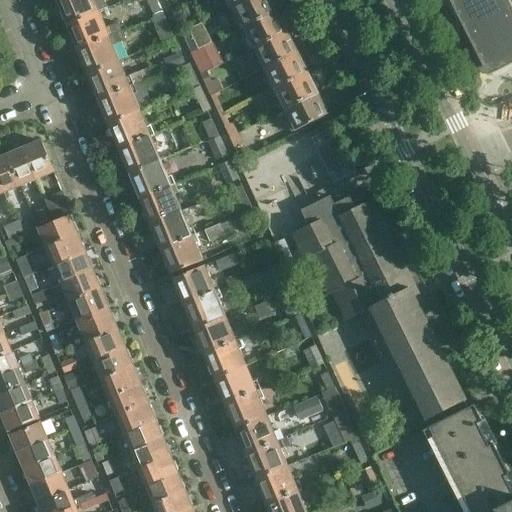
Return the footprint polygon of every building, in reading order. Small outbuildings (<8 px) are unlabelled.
[(103,0),(58,0),(57,1),(61,12),(60,14),(63,21),(66,22),(67,25),(97,13),(107,9),(103,0)] [(145,0),(154,18),(154,19),(163,15),(155,0),(145,0)] [(174,0),(170,0),(166,2),(172,13),(179,9),(174,0)] [(227,0),(232,8),(248,0),(227,0)] [(248,0),(232,8),(243,29),(276,12),(270,0),(248,0)] [(511,0),(449,0),(494,89),(511,80),(511,0)] [(243,29),(253,50),(286,32),(276,12),(243,29)] [(104,30),(97,13),(67,25),(68,29),(67,31),(70,38),(73,39),(78,51),(121,33),(117,24),(104,30)] [(163,44),(174,39),(163,15),(154,19),(154,18),(152,19),(163,44)] [(193,22),(179,29),(181,34),(195,26),(193,22)] [(189,31),(181,34),(186,45),(187,47),(203,39),(197,27),(196,27),(189,31)] [(253,50),(263,70),(297,53),(286,32),(253,50)] [(118,63),(111,47),(124,41),(121,33),(78,51),(82,62),(81,64),(84,71),(86,71),(88,76),(118,63)] [(198,52),(191,56),(196,67),(203,63),(198,52)] [(98,101),(129,88),(160,75),(160,74),(185,64),(180,53),(162,60),(163,62),(125,78),(118,63),(88,76),(89,79),(88,81),(91,88),(93,89),(98,101)] [(263,70),(274,90),(307,73),(297,53),(263,70)] [(189,65),(181,68),(192,90),(200,87),(189,65)] [(210,97),(218,94),(213,83),(211,83),(205,72),(199,75),(205,87),(210,97)] [(274,90),(284,111),(318,94),(307,73),(274,90)] [(204,115),(211,111),(200,87),(192,90),(204,115)] [(139,113),(129,88),(98,101),(103,111),(102,114),(105,121),(107,121),(109,125),(139,113)] [(218,94),(210,97),(219,117),(228,113),(224,104),(223,105),(218,94)] [(295,132),(328,115),(318,94),(284,111),(295,132)] [(150,138),(139,113),(109,125),(110,129),(109,131),(112,138),(114,138),(119,151),(150,138)] [(229,139),(237,135),(232,124),(229,126),(227,120),(231,118),(228,113),(219,117),(224,128),(229,139)] [(219,137),(218,137),(210,119),(201,124),(209,141),(207,142),(208,145),(220,139),(219,137)] [(334,128),(311,139),(333,184),(356,173),(334,128)] [(237,135),(229,139),(234,150),(242,146),(237,135)] [(160,163),(150,138),(119,151),(124,161),(122,164),(126,171),(128,172),(130,175),(160,163)] [(216,162),(228,156),(220,139),(208,145),(216,162)] [(23,149),(36,180),(53,173),(40,142),(38,142),(35,141),(29,144),(28,147),(23,149)] [(20,187),(36,180),(23,149),(18,151),(15,150),(9,153),(8,155),(6,156),(20,187)] [(0,185),(3,194),(20,187),(6,156),(5,156),(2,155),(0,156),(0,185)] [(218,167),(226,185),(239,180),(230,161),(218,167)] [(170,187),(160,163),(130,175),(131,178),(130,181),(132,188),(135,188),(140,200),(170,187)] [(228,192),(237,211),(250,205),(240,186),(228,192)] [(181,212),(170,187),(140,200),(145,211),(143,214),(146,221),(149,222),(150,225),(181,212)] [(45,201),(52,219),(69,211),(62,193),(45,201)] [(426,307),(390,236),(372,200),(355,208),(349,197),(334,205),(329,196),(300,211),(308,227),(290,236),(303,262),(307,260),(326,297),(331,294),(344,321),(358,314),(365,328),(378,322),(430,425),(467,408),(464,402),(465,401),(420,310),(426,307)] [(44,209),(31,215),(36,227),(49,222),(44,209)] [(161,250),(191,237),(181,212),(150,225),(152,229),(151,231),(153,238),(156,238),(161,250)] [(37,229),(45,248),(77,235),(76,233),(77,231),(74,224),(72,224),(69,216),(37,229)] [(32,230),(27,218),(15,223),(20,235),(32,230)] [(3,228),(8,240),(20,235),(15,223),(3,228)] [(221,224),(204,231),(209,243),(226,236),(221,224)] [(45,248),(53,266),(84,253),(83,251),(85,249),(82,242),(79,242),(77,235),(45,248)] [(191,237),(161,250),(165,261),(164,264),(167,271),(169,271),(171,275),(202,262),(191,237)] [(16,238),(4,244),(9,255),(22,249),(16,238)] [(53,266),(60,284),(92,271),(91,270),(92,268),(89,261),(87,260),(84,253),(53,266)] [(26,256),(15,261),(23,278),(31,275),(34,274),(26,256)] [(6,257),(0,259),(0,277),(0,278),(12,273),(6,257)] [(274,261),(266,265),(268,270),(276,266),(274,261)] [(279,265),(276,266),(268,270),(266,271),(277,295),(289,289),(279,265)] [(184,305),(214,292),(204,267),(173,280),(175,283),(173,285),(176,293),(179,293),(184,305)] [(60,284),(68,302),(99,289),(99,288),(100,286),(97,278),(95,278),(92,271),(60,284)] [(37,289),(31,275),(23,278),(29,293),(37,289)] [(241,289),(235,276),(224,281),(229,294),(241,289)] [(16,282),(2,288),(6,296),(20,290),(16,282)] [(68,302),(76,321),(107,308),(106,306),(107,304),(104,296),(102,296),(99,289),(68,302)] [(288,320),(301,315),(289,289),(277,295),(288,320)] [(9,303),(23,297),(20,290),(6,296),(9,303)] [(47,290),(31,297),(34,305),(50,299),(47,290)] [(225,317),(214,292),(184,305),(188,316),(187,318),(190,325),(193,326),(194,330),(225,317)] [(25,300),(11,306),(13,312),(14,313),(28,307),(25,300)] [(15,321),(31,314),(28,307),(14,313),(13,312),(11,313),(15,321)] [(76,321),(85,343),(116,331),(114,324),(115,322),(112,315),(110,314),(107,308),(76,321)] [(39,315),(44,328),(52,325),(47,312),(39,315)] [(298,343),(311,338),(301,315),(288,320),(298,343)] [(235,342),(225,317),(194,330),(195,333),(194,335),(197,343),(200,343),(205,355),(235,342)] [(37,331),(34,323),(18,330),(21,338),(37,331)] [(85,343),(92,362),(124,348),(121,342),(123,340),(120,333),(117,333),(116,331),(85,343)] [(0,356),(11,352),(4,336),(0,337),(0,356)] [(50,343),(55,356),(63,353),(58,340),(50,343)] [(245,367),(235,342),(205,355),(209,366),(208,368),(211,375),(213,376),(215,380),(245,367)] [(323,365),(315,346),(302,351),(310,370),(323,365)] [(92,362),(100,380),(132,367),(129,360),(130,358),(127,351),(125,351),(124,348),(92,362)] [(0,376),(18,369),(11,352),(0,356),(0,376)] [(30,355),(19,359),(23,367),(33,363),(30,355)] [(74,357),(59,364),(64,375),(78,368),(74,357)] [(25,375),(36,371),(33,363),(23,367),(25,375)] [(100,380),(108,398),(139,385),(136,379),(138,376),(135,369),(133,369),(132,367),(100,380)] [(256,392),(245,367),(215,380),(216,383),(215,385),(218,392),(220,393),(225,405),(256,392)] [(18,369),(0,376),(0,396),(25,386),(18,369)] [(76,373),(64,378),(69,390),(81,385),(76,373)] [(320,376),(326,391),(334,388),(327,373),(320,376)] [(57,378),(49,381),(54,394),(62,390),(57,378)] [(108,398),(115,416),(147,403),(144,397),(146,395),(142,387),(140,387),(139,385),(108,398)] [(31,402),(25,386),(0,396),(0,413),(0,415),(31,402)] [(326,391),(321,393),(332,418),(345,412),(334,388),(326,391)] [(58,405),(67,402),(62,390),(54,394),(58,405)] [(81,391),(71,396),(78,410),(87,406),(81,391)] [(266,417),(256,392),(225,405),(230,416),(229,418),(232,425),(234,426),(236,430),(266,417)] [(31,402),(0,415),(3,420),(1,423),(4,429),(7,430),(8,433),(39,420),(31,402)] [(115,416),(123,434),(154,421),(152,415),(153,413),(150,406),(148,405),(147,403),(115,416)] [(511,511),(511,481),(474,405),(467,408),(430,425),(422,429),(463,511),(511,511)] [(83,423),(93,419),(87,406),(78,410),(83,423)] [(344,443),(356,438),(345,412),(332,418),(344,443)] [(73,416),(64,419),(70,432),(78,428),(73,416)] [(277,442),(266,417),(236,430),(237,433),(236,435),(239,442),(241,443),(246,455),(277,442)] [(123,434),(130,453),(162,440),(161,437),(162,435),(159,428),(157,428),(154,421),(123,434)] [(16,454),(47,441),(40,423),(9,436),(10,439),(9,441),(11,447),(14,448),(16,454)] [(70,432),(76,448),(85,444),(78,428),(70,432)] [(98,445),(104,442),(102,437),(100,438),(96,428),(83,433),(89,448),(97,444),(98,445)] [(130,453),(138,470),(169,457),(168,454),(170,452),(167,445),(164,445),(162,440),(130,453)] [(368,462),(357,440),(350,443),(360,466),(368,462)] [(54,457),(47,441),(16,454),(19,459),(17,462),(19,467),(23,468),(23,470),(54,457)] [(277,442),(246,455),(251,466),(250,468),(252,475),(255,476),(256,480),(287,467),(277,442)] [(81,460),(90,457),(85,444),(76,448),(81,460)] [(104,460),(98,445),(97,444),(89,448),(96,464),(104,460)] [(61,474),(54,457),(23,470),(24,472),(23,475),(25,481),(28,482),(30,487),(61,474)] [(138,470),(145,487),(176,474),(175,472),(177,470),(174,463),(172,463),(169,457),(138,470)] [(91,461),(78,467),(81,474),(83,473),(87,483),(98,478),(91,461)] [(101,464),(106,476),(114,474),(109,461),(101,464)] [(287,467),(256,480),(258,483),(257,485),(259,492),(262,492),(267,505),(297,492),(287,467)] [(379,486),(371,467),(359,473),(367,491),(379,486)] [(68,490),(61,474),(30,487),(33,492),(31,495),(34,501),(36,502),(37,503),(68,490)] [(145,487),(152,505),(184,492),(183,490),(185,488),(181,480),(179,480),(176,474),(145,487)] [(109,482),(113,495),(124,492),(119,478),(109,482)] [(102,486),(90,491),(91,493),(93,499),(106,495),(102,486)] [(377,489),(360,497),(367,511),(384,503),(377,489)] [(38,505),(37,508),(38,511),(63,511),(75,507),(82,504),(93,499),(91,493),(72,501),(68,490),(37,503),(38,505)] [(152,505),(155,511),(185,511),(191,510),(190,508),(192,505),(189,498),(186,498),(184,492),(152,505)] [(305,511),(297,492),(267,505),(269,511),(305,511)] [(97,507),(109,502),(106,495),(82,504),(84,509),(96,504),(97,507)] [(129,511),(125,500),(118,503),(121,511),(129,511)]
